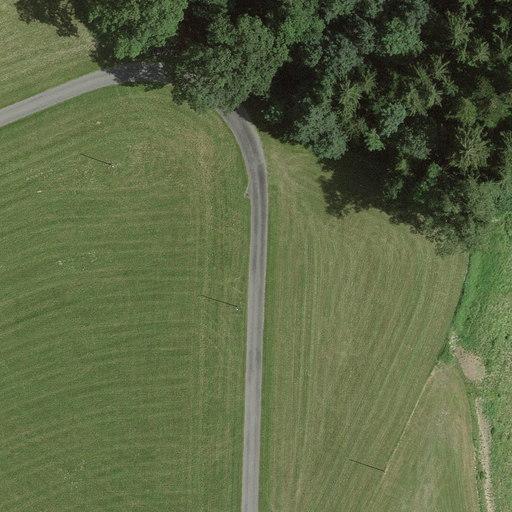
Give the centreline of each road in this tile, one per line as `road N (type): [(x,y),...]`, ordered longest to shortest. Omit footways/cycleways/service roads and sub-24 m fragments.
road 1 (unclassified): [(0,118),(138,72),(185,76),(233,110),(256,161),(261,206),(251,511)]
road 2 (track): [(247,136),(303,150),(312,138),(242,0)]
